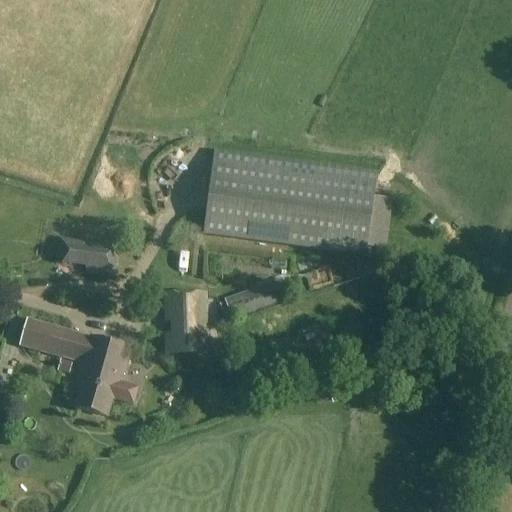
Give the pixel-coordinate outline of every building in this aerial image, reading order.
[(216,154),(205,236),(361,261),(375,175),(216,154)] [(121,246),(59,238),(56,266),(86,270),(85,275),(117,279),(121,246)] [(182,250),(178,274),(194,276),(198,252),(182,250)] [(224,301),(232,321),(290,300),(283,280),(224,301)] [(165,296),(166,323),(171,323),(171,336),(166,336),(167,356),(208,355),(206,295),(165,296)] [(111,400),(114,401),(134,407),(139,389),(122,384),(132,349),(90,338),(89,340),(69,334),(69,333),(27,321),(20,347),(82,365),(75,390),(81,392),(76,410),(106,418),(111,400)]
